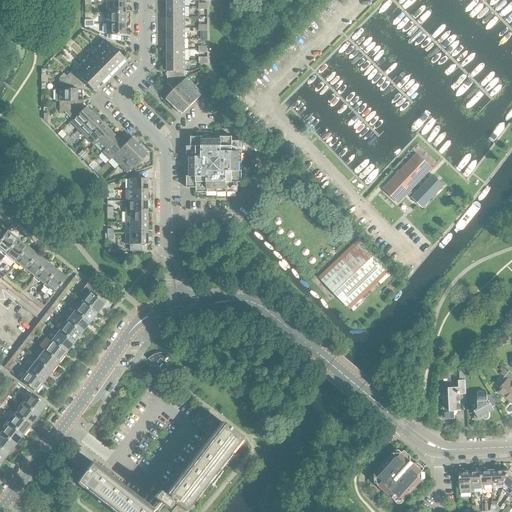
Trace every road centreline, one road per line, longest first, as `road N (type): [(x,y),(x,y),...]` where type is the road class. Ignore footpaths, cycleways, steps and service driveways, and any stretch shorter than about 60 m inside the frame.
road 1 (residential): [(171,268),(166,148),(126,102),(145,66),(145,0)]
road 2 (tertiary): [(0,510),(127,341)]
road 3 (tertiary): [(365,394),(438,448),(511,447)]
road 4 (tertiary): [(365,394),(249,304)]
